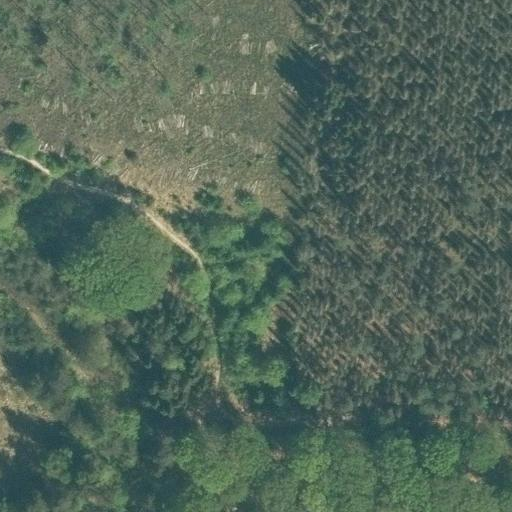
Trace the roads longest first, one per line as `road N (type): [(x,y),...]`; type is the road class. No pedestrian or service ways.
road 1 (track): [(511,450),(392,433),(270,429),(224,413)]
road 2 (track): [(224,413),(85,371),(0,285)]
